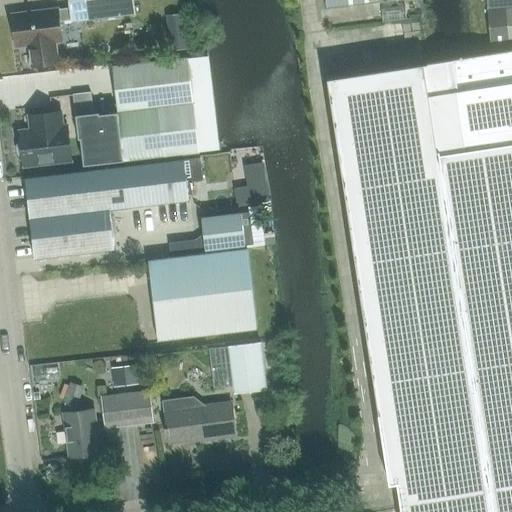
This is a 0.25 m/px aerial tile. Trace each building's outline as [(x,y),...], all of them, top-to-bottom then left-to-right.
[(68,0),(69,8),(59,9),(59,8),(13,14),(17,46),(27,45),(30,68),(60,65),(57,42),(63,41),(60,23),(135,15),(133,0),(68,0)] [(511,7),(485,10),(488,45),(511,42),(511,7)] [(511,511),(511,51),(427,64),(313,82),(370,452),(373,477),(375,487),(384,486),(386,497),(388,511),(511,511)] [(189,58),(128,65),(113,67),(119,113),(79,117),(84,166),(200,152),(189,58)] [(23,158),(23,165),(71,160),(67,127),(61,128),(59,112),(30,115),(32,131),(20,133),(20,140),(18,143),(16,147),(17,152),(19,155),(23,158)] [(189,200),(188,187),(202,186),(199,158),(26,178),(31,218),(110,209),(189,200)] [(114,249),(110,209),(31,218),(36,258),(114,249)] [(205,250),(253,244),(249,212),(201,218),(205,250)] [(158,339),(257,327),(247,249),(149,261),(158,339)] [(210,348),(215,388),(235,386),(236,394),(268,390),(262,342),(210,348)] [(163,373),(161,357),(149,358),(151,375),(163,373)] [(138,384),(135,364),(111,367),(114,387),(138,384)] [(107,426),(155,421),(151,390),(103,396),(107,426)] [(232,403),(231,403),(199,407),(198,402),(192,398),(164,402),(170,444),(237,435),(232,403)] [(70,456),(100,452),(94,409),(64,413),(70,456)]
